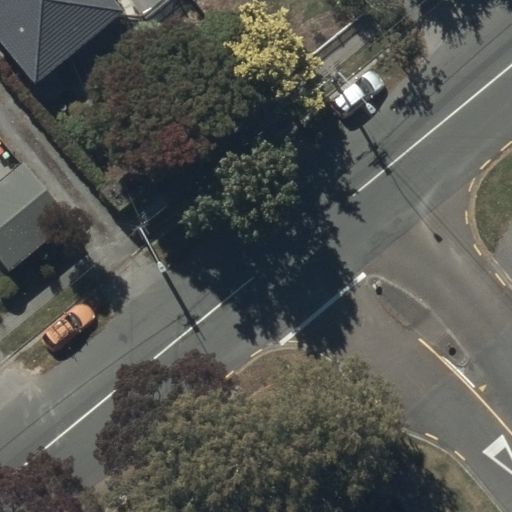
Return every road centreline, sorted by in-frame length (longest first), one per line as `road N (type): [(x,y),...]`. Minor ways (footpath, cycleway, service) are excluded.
road 1 (tertiary): [(329,215),(0,486)]
road 2 (residential): [(511,432),(329,215)]
road 3 (tertiary): [(511,66),(329,215)]
